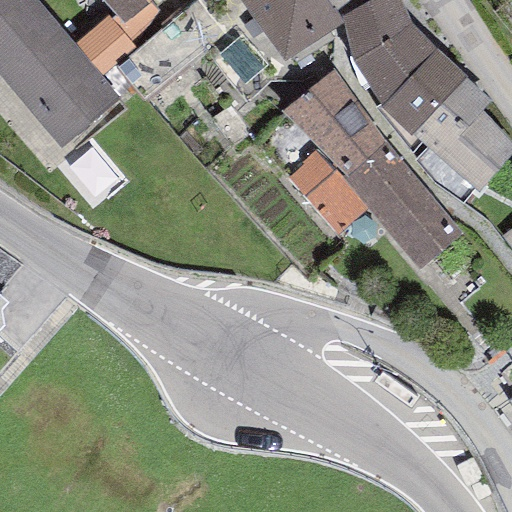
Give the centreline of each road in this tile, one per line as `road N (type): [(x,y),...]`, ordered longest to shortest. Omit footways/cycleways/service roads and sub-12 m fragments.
road 1 (residential): [(209,342),(241,318),(268,313),(376,340),(457,395),(511,481)]
road 2 (unclassified): [(446,511),(395,453),(339,408),(209,342)]
road 3 (unclassified): [(209,342),(0,217)]
